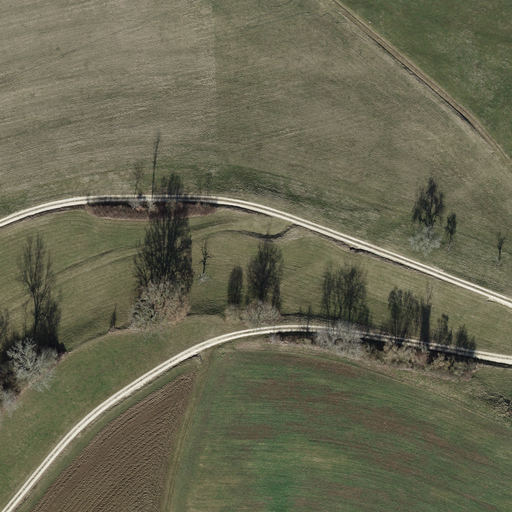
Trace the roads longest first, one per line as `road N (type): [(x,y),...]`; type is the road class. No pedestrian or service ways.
road 1 (track): [(511,359),(315,327),(233,335),(182,355),(95,412),(6,511)]
road 2 (track): [(0,223),(76,201),(231,201),(511,301)]
road 3 (track): [(330,0),(511,162)]
